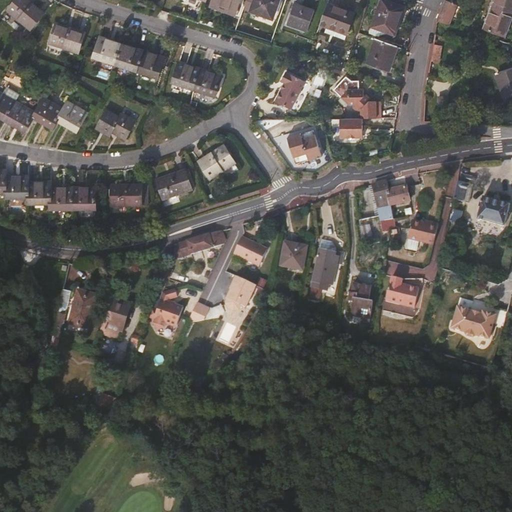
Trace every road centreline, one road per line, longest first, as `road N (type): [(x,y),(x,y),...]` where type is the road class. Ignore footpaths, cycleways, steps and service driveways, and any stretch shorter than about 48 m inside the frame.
road 1 (tertiary): [(286,190),(272,202),(121,247),(72,250),(0,235)]
road 2 (residential): [(229,113),(252,79),(240,52),(78,0)]
road 3 (residential): [(0,148),(127,160),(181,142),(229,113)]
road 4 (tertiary): [(511,146),(286,190)]
road 5 (residential): [(511,138),(423,128),(410,119),(433,0)]
